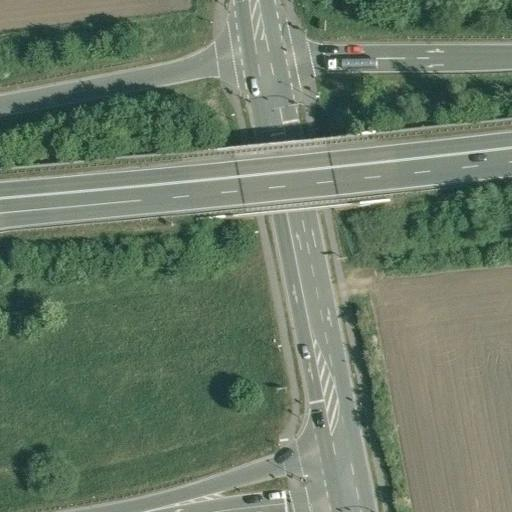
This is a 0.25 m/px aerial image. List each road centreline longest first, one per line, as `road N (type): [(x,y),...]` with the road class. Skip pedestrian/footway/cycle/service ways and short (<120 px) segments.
road 1 (trunk): [(0,203),(511,152)]
road 2 (secondary): [(340,457),(265,60)]
road 3 (trunk): [(265,60),(0,106)]
road 4 (trunk): [(511,63),(265,60)]
road 5 (trunk): [(340,457),(158,511)]
road 6 (trunk): [(169,511),(347,490)]
